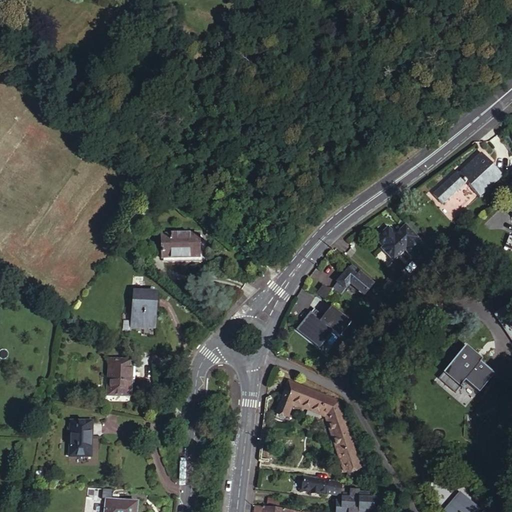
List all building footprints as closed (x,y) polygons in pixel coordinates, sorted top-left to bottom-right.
[(457,171),(431,194),(441,204),(466,181),(480,197),(503,176),(481,152),(458,173),(457,171)] [(425,247),(404,226),(395,236),(388,228),(374,242),(382,249),(379,252),(392,264),(404,252),(412,260),(425,247)] [(161,236),(161,259),(199,259),(199,235),(161,236)] [(347,272),(345,271),(329,292),(339,299),(348,286),(362,297),(372,284),(351,268),(347,272)] [(322,287),(317,294),(324,299),(329,292),(322,287)] [(134,295),(133,330),(156,331),(157,295),(134,295)] [(332,307),(331,306),(319,322),(340,338),(348,327),(328,312),(332,307)] [(352,321),(332,307),(328,312),(348,327),(352,321)] [(311,348),(307,355),(320,361),(324,354),(311,348)] [(465,348),(446,372),(451,376),(444,384),(455,393),(467,379),(480,391),(493,375),(479,363),(477,366),(471,360),(474,356),(465,348)] [(155,354),(141,354),(142,377),(155,376),(155,354)] [(481,362),(474,356),(471,360),(477,366),(479,363),(481,362)] [(108,362),(107,397),(130,398),(131,373),(133,373),(133,363),(108,362)] [(446,372),(439,380),(444,384),(451,376),(446,372)] [(290,380),(277,409),(289,414),(295,400),(327,415),(342,472),(344,472),(350,470),(355,468),(357,468),(340,402),(290,380)] [(70,423),(69,457),(90,457),(91,423),(70,423)] [(350,470),(344,472),(346,477),(347,478),(357,476),(355,468),(350,470)] [(342,483),(305,478),(303,491),(312,493),(312,495),(320,496),(321,494),(327,495),(328,493),(341,495),(342,483)] [(482,511),(456,489),(440,509),(442,511),(482,511)] [(335,511),(367,511),(368,509),(373,510),(374,498),(368,498),(369,492),(358,491),(349,492),(349,496),(343,496),(343,499),(341,499),(341,502),(336,502),(335,511)] [(105,501),(104,511),(135,511),(137,503),(105,501)]
